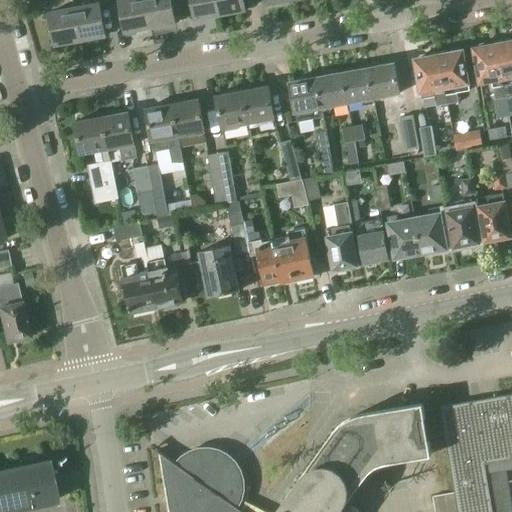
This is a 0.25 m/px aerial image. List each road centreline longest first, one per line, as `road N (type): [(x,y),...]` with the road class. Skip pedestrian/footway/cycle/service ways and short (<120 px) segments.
road 1 (residential): [(504,0),(17,97)]
road 2 (tertiary): [(511,296),(92,382)]
road 3 (residential): [(92,382),(17,97)]
road 4 (residential): [(113,511),(92,382)]
